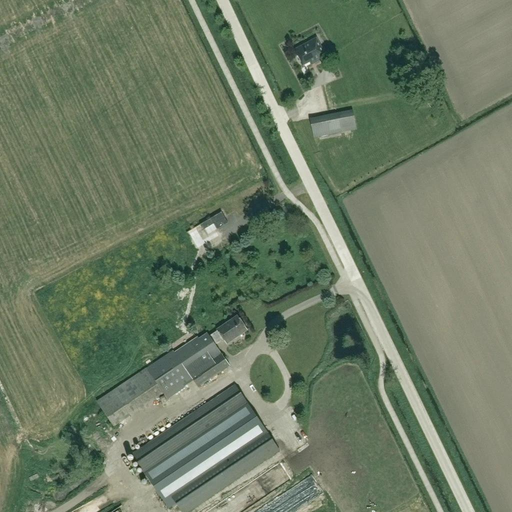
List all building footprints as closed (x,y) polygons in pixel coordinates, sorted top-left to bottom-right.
[(363,30),(369,46),(392,38),(387,21),(363,30)] [(314,63),(326,57),(316,38),(294,50),(302,66),(313,61),(314,63)] [(397,83),(396,74),(405,74),(405,67),(387,69),(389,84),(397,83)] [(357,129),(354,118),(353,110),(310,119),(314,138),(357,129)] [(217,331),(209,336),(215,345),(223,339),(226,344),(247,330),(237,316),(217,330),(217,331)] [(173,350),(147,368),(164,394),(165,395),(190,376),(198,387),(230,366),(215,345),(209,336),(207,333),(199,339),(198,337),(174,353),(173,351),(173,350)] [(142,448),(133,455),(140,466),(169,508),(176,503),(182,511),(187,511),(279,450),(278,448),(271,439),(243,397),(235,385),(142,448)] [(209,511),(236,511),(282,481),(277,474),(271,478),(266,472),(209,511)] [(307,498),(300,484),(284,491),(290,505),(307,498)] [(279,497),(254,511),(284,511),(287,510),(279,497)] [(315,511),(338,511),(332,501),(315,511)]
